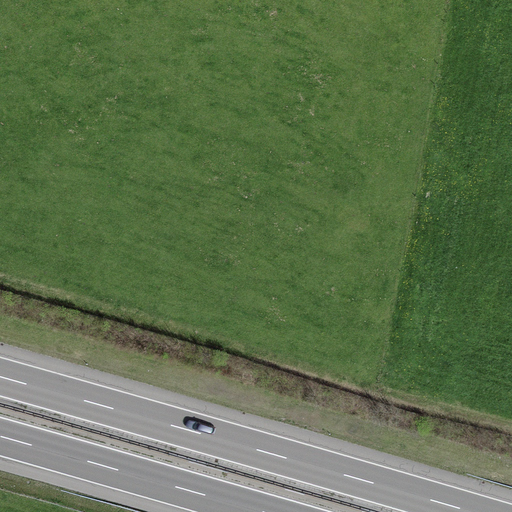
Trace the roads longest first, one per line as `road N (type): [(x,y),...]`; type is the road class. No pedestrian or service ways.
road 1 (track): [(511,426),(0,279)]
road 2 (motorway): [(473,511),(0,376)]
road 3 (motorway): [(0,438),(258,511)]
